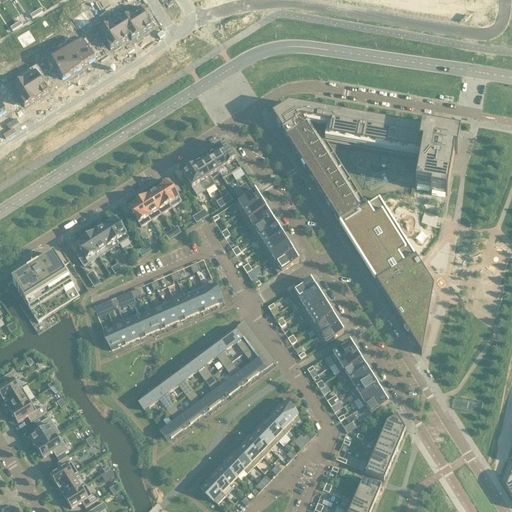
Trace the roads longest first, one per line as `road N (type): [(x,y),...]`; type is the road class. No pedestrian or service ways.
road 1 (residential): [(503,0),(499,29),(483,35),(268,1),(194,23)]
road 2 (residential): [(501,511),(340,250)]
road 3 (residential): [(316,264),(472,511)]
road 4 (residential): [(0,267),(228,124)]
road 5 (tertiary): [(475,72),(289,47),(215,79)]
road 6 (residential): [(251,110),(305,85),(469,112),(475,72)]
road 7 (tertiary): [(215,79),(0,213)]
road 8 (residential): [(300,511),(328,436),(248,305)]
road 9 (residential): [(173,36),(0,148)]
road 10 (residential): [(340,250),(251,110)]
road 11 (residential): [(228,124),(316,264)]
road 12 (residential): [(220,255),(207,251),(83,305)]
